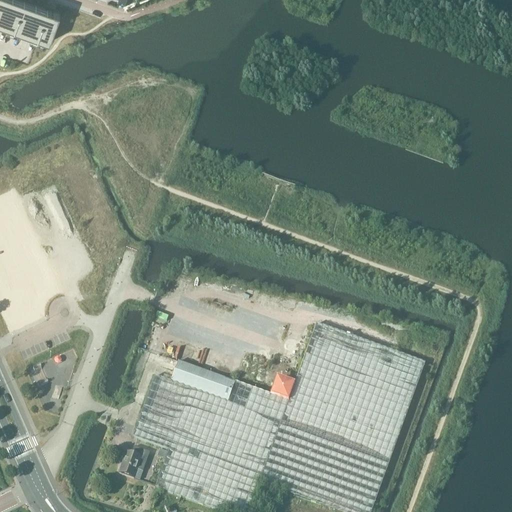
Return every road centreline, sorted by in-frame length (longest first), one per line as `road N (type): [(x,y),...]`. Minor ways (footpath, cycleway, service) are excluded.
road 1 (unknown): [(117,287),(281,345)]
road 2 (residential): [(39,486),(102,327)]
